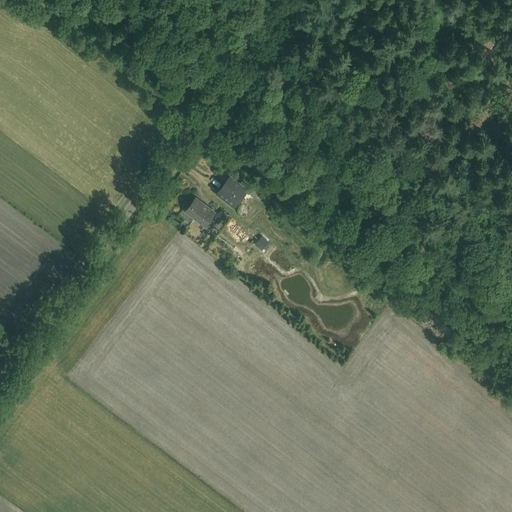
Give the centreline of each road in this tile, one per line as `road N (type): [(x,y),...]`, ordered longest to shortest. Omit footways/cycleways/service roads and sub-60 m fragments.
road 1 (tertiary): [(0,379),(287,0)]
road 2 (track): [(322,225),(44,0)]
road 3 (track): [(488,364),(322,225)]
road 4 (track): [(384,163),(473,76),(511,22)]
